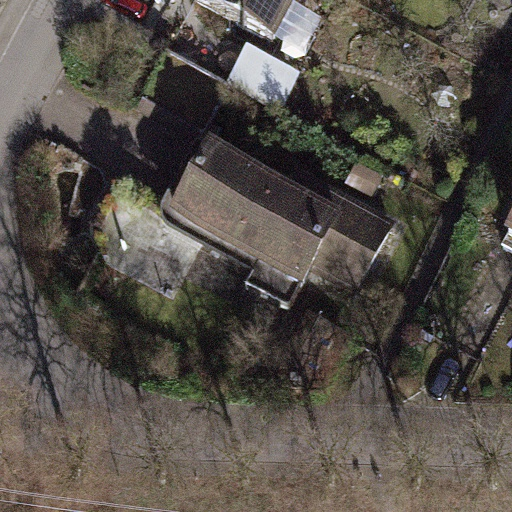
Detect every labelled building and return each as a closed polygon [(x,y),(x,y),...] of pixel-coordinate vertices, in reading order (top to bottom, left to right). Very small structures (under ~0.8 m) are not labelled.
[(203,0),(194,17),(305,75),(327,34),(296,17),(305,0),(203,0)] [(208,136),(231,95),(166,57),(143,98),(208,136)] [(302,88),(247,59),(234,84),(289,113),(302,88)] [(361,296),(395,232),(318,191),(309,207),(203,150),(170,212),(125,187),(97,238),(109,261),(176,297),(209,236),(260,263),(247,288),(293,313),(315,271),(361,296)] [(511,208),(489,252),(511,264),(511,208)] [(343,347),(301,326),(266,394),(316,398),(343,347)]
